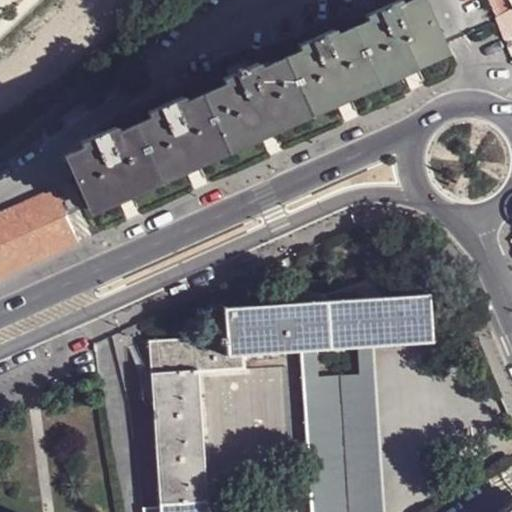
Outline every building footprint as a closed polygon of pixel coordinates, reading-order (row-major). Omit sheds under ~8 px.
[(446,52),(422,0),(416,0),(405,5),(370,21),(354,27),(378,82),(411,67),(446,52)] [(405,5),(401,0),(400,0),(390,4),(379,9),(367,15),(370,21),(405,5)] [(378,82),(354,27),(337,35),(302,50),(285,58),(310,113),(343,98),(378,82)] [(337,35),(334,29),(322,34),(311,39),(299,44),(302,50),(337,35)] [(310,35),(311,39),(322,34),(321,31),(310,35)] [(227,67),(230,74),(252,65),(249,57),(227,67)] [(310,113),(285,58),(262,68),(226,83),(203,94),(227,149),(269,131),(310,113)] [(226,83),(262,68),(260,61),(252,65),(230,74),(223,77),(226,83)] [(227,149),(203,94),(186,101),(151,116),(136,123),(159,178),(192,164),(227,149)] [(186,101),(183,95),(172,100),(160,105),(148,110),(151,116),(186,101)] [(158,101),(160,105),(172,100),(170,97),(158,101)] [(159,178),(136,123),(119,131),(84,146),(66,154),(78,180),(91,209),(125,193),(159,178)] [(82,140),(84,146),(119,131),(116,125),(105,129),(94,134),(82,140)] [(92,131),(94,134),(105,129),(103,126),(92,131)] [(0,275),(80,240),(57,189),(0,214),(0,275)] [(372,297),(370,283),(359,287),(340,291),(341,299),(372,297)] [(341,299),(340,291),(311,293),(313,295),(314,301),(341,299)] [(434,341),(430,293),(386,296),(372,297),(341,299),(314,301),(284,303),(224,308),(224,319),(227,356),(243,355),(300,350),(316,349),(359,346),(374,345),(434,341)] [(284,303),(314,301),(313,295),(283,297),(284,303)] [(147,341),(150,372),(198,369),(199,372),(244,369),(243,355),(227,356),(224,319),(210,319),(211,337),(147,341)] [(384,511),(374,345),(359,346),(361,373),(318,376),(316,349),(300,350),(309,498),(310,511),(384,511)] [(208,511),(199,372),(198,369),(150,372),(151,389),(160,388),(169,503),(159,503),(159,506),(159,511),(208,511)] [(159,503),(169,503),(160,388),(151,389),(141,390),(142,403),(151,403),(159,503)]
